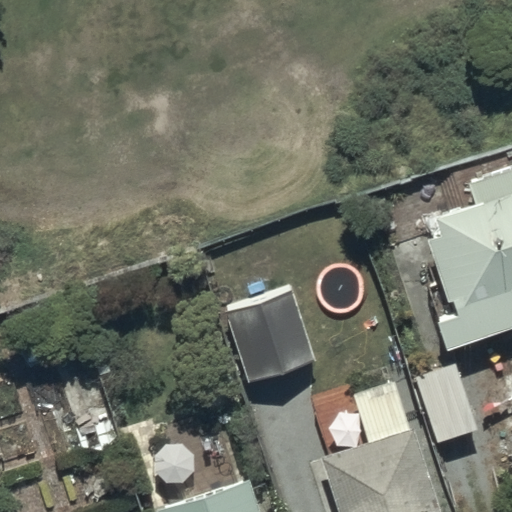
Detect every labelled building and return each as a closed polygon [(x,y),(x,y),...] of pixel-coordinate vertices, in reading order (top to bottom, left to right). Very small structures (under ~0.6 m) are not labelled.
[(429,312),(438,341),(511,317),(511,154),(459,171),(467,195),(427,208),(433,226),(420,230),(445,307),(429,312)] [(219,303),(243,376),(312,353),(288,281),(219,303)] [(46,352),(72,428),(113,414),(87,338),(46,352)] [(410,371),(432,436),(472,422),(450,357),(410,371)] [(435,511),(390,374),(347,388),(362,434),(315,450),(334,511),(435,511)] [(254,511),(242,473),(151,502),(153,511),(254,511)]
